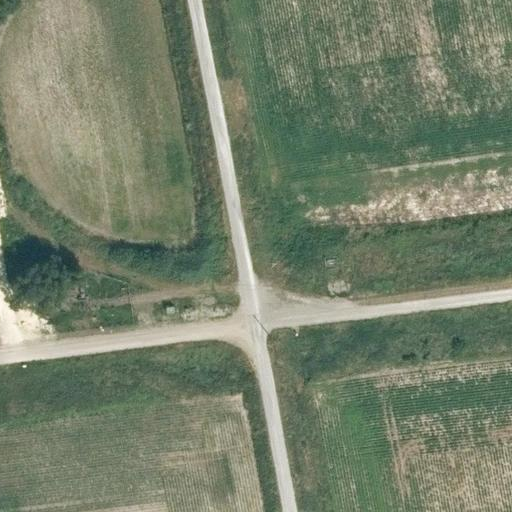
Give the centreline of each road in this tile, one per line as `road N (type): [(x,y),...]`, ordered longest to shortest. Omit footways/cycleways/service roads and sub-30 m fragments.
road 1 (track): [(193,0),(291,511)]
road 2 (track): [(0,358),(511,290)]
